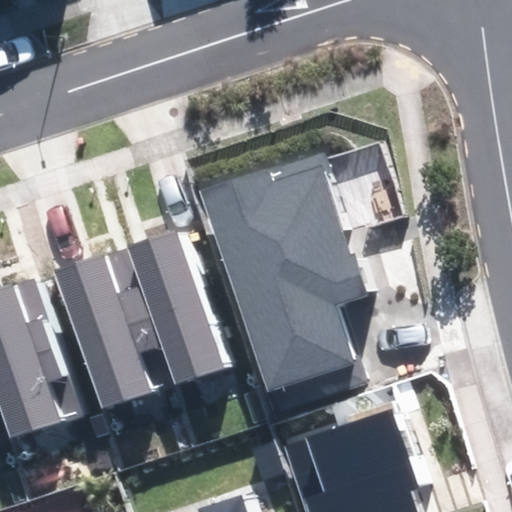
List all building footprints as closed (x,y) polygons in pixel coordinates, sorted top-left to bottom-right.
[(318,154),(201,192),(273,413),(365,383),(339,303),(364,295),(318,154)] [(222,368),(174,233),(130,248),(143,283),(127,289),(147,347),(162,342),(176,384),(222,368)] [(147,347),(127,289),(114,293),(100,256),(54,272),(103,408),(147,392),(133,352),(147,347)] [(31,275),(0,286),(0,409),(10,438),(80,414),(31,275)] [(311,439),(284,447),(305,511),(415,511),(383,413),(310,437),(311,439)] [(245,511),(240,497),(199,510),(199,511),(245,511)]
